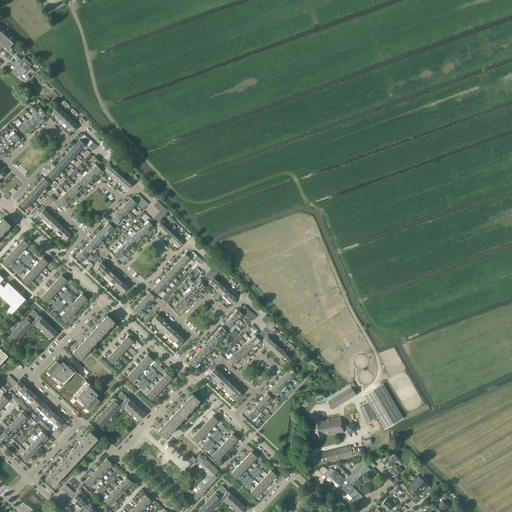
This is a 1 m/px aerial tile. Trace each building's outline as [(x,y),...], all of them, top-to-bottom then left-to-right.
[(0,43),(8,51),(16,42),(14,40),(12,42),(7,37),(9,36),(7,34),(5,36),(1,31),(2,29),(0,28),(0,43)] [(22,67),(28,60),(30,58),(28,56),(26,58),(25,57),(22,59),(21,59),(16,55),(14,57),(17,59),(15,61),(22,67)] [(28,60),(22,67),(29,73),(31,71),(33,73),(35,71),(30,67),(30,66),(32,63),(30,61),(32,59),(30,58),(28,60)] [(16,73),(22,67),(15,61),(14,62),(12,60),(10,62),(15,66),(15,68),(13,70),(16,73)] [(29,73),(22,67),(16,73),(20,77),(22,74),(23,74),(28,78),(30,77),(28,75),(29,73)] [(55,115),(61,109),(56,105),(51,111),(55,115)] [(36,113),(42,118),(46,114),(41,108),(36,113)] [(61,109),(55,115),(59,119),(65,113),(61,109)] [(36,113),(35,111),(31,115),(32,116),(37,122),(39,121),(40,122),(43,119),(42,118),(36,113)] [(64,123),(69,117),(65,113),(59,119),(64,123)] [(37,122),(32,116),(28,120),(33,126),(34,127),(38,124),(37,122)] [(69,117),(64,123),(68,127),(74,122),(69,117)] [(28,120),(26,119),(22,123),(29,131),(34,127),(28,120)] [(74,122),(68,127),(73,132),(78,126),(74,122)] [(22,123),(17,127),(24,134),(29,130),(22,123)] [(20,138),(15,132),(10,136),(16,142),(16,143),(19,141),(18,140),(20,138)] [(6,140),(11,146),(16,142),(10,136),(6,140)] [(75,144),(81,149),(85,145),(80,139),(75,144)] [(11,146),(6,140),(1,144),(8,151),(10,149),(9,148),(11,146)] [(81,149),(75,144),(71,148),(77,153),(81,149)] [(77,153),(71,148),(67,152),(73,158),(77,153)] [(73,158),(67,152),(63,157),(69,162),(73,158)] [(69,162),(63,157),(59,161),(65,167),(69,162)] [(65,167),(59,161),(55,166),(61,171),(65,167)] [(106,169),(105,170),(109,174),(114,168),(110,164),(111,164),(108,162),(107,164),(104,167),(106,169)] [(92,169),(97,175),(102,170),(95,163),(93,163),(92,165),(92,167),(93,168),(92,169)] [(61,171),(55,166),(51,170),(57,176),(61,171)] [(92,169),(91,167),(86,171),(87,172),(93,178),(97,175),(92,169)] [(114,168),(109,174),(113,178),(119,172),(114,168)] [(57,176),(51,170),(47,175),(53,180),(57,176)] [(113,178),(118,182),(123,176),(125,174),(120,171),(119,172),(113,178)] [(83,176),(88,182),(93,178),(87,172),(83,176)] [(88,182),(83,176),(79,180),(84,186),(88,182)] [(123,176),(118,182),(122,186),(128,180),(123,176)] [(40,182),(46,187),(50,183),(44,177),(40,182)] [(74,184),(80,190),(84,186),(79,180),(74,184)] [(128,180),(122,186),(127,190),(132,184),(128,180)] [(46,187),(40,182),(36,186),(42,192),(46,187)] [(70,188),(75,194),(80,190),(74,184),(70,188)] [(42,192),(36,186),(32,191),(38,196),(42,192)] [(66,192),(71,198),(75,194),(70,188),(66,192)] [(28,195),(33,201),(38,196),(32,191),(28,195)] [(61,196),(67,202),(71,198),(66,192),(61,196)] [(33,201),(28,195),(23,200),(29,205),(33,201)] [(67,202),(61,196),(57,200),(62,206),(67,202)] [(127,202),(133,207),(137,203),(131,197),(127,202)] [(29,205),(23,200),(19,204),(25,209),(29,205)] [(133,207),(127,202),(123,206),(129,211),(133,207)] [(45,207),(42,205),(37,210),(40,213),(38,215),(43,219),(49,213),(46,210),(47,210),(45,208),(45,207)] [(119,210),(125,216),(129,211),(123,206),(119,210)] [(125,216),(119,210),(115,215),(121,220),(125,216)] [(49,212),(49,213),(43,219),(48,223),(53,217),(50,215),(51,214),(49,212)] [(121,220),(115,215),(111,219),(117,224),(121,220)] [(54,216),(53,217),(48,223),(52,227),(58,221),(57,221),(55,219),(56,218),(54,216)] [(3,218),(0,220),(0,235),(10,224),(3,218)] [(161,219),(160,219),(158,222),(156,224),(158,225),(157,227),(161,231),(167,224),(161,219)] [(58,220),(57,221),(58,221),(52,227),(56,232),(62,226),(62,225),(59,223),(60,222),(58,220)] [(144,225),(150,231),(154,227),(149,221),(144,225)] [(104,227),(110,232),(112,233),(115,230),(115,228),(108,222),(104,227)] [(165,235),(170,230),(171,228),(167,224),(161,231),(165,235)] [(63,225),(62,225),(62,226),(56,232),(61,236),(67,230),(66,229),(64,227),(64,226),(63,225)] [(140,229),(145,235),(150,231),(144,225),(140,229)] [(166,238),(169,240),(170,239),(176,232),(173,230),(176,227),(174,225),(171,228),(170,230),(165,235),(167,237),(166,238)] [(110,232),(104,227),(100,231),(106,236),(110,232)] [(67,229),(66,229),(67,230),(61,236),(65,240),(71,234),(68,231),(69,230),(67,229)] [(136,233),(141,239),(145,235),(140,229),(136,233)] [(96,235),(102,241),(106,236),(100,231),(96,235)] [(136,233),(134,231),(130,235),(136,243),(141,239),(136,233)] [(174,243),(180,236),(182,234),(181,233),(178,235),(176,232),(170,239),(169,240),(172,242),(172,241),(174,243)] [(102,241),(96,235),(92,239),(98,245),(99,246),(103,242),(102,241)] [(136,243),(130,235),(125,239),(127,241),(132,247),(136,243)] [(184,240),(180,236),(174,243),(178,247),(183,242),(184,240)] [(19,244),(25,249),(29,244),(23,239),(19,244)] [(88,244),(94,249),(98,245),(92,239),(88,244)] [(132,247),(127,241),(123,245),(128,250),(132,247)] [(25,249),(19,244),(15,248),(21,253),(25,249)] [(84,248),(90,253),(94,249),(88,244),(84,248)] [(128,250),(123,245),(118,249),(123,254),(128,250)] [(11,252),(16,258),(21,253),(15,248),(11,252)] [(90,253),(84,248),(80,252),(86,258),(87,259),(91,255),(90,254),(90,253)] [(123,254),(118,249),(114,253),(119,258),(123,254)] [(181,258),(187,263),(192,258),(191,257),(195,253),(193,251),(188,256),(185,253),(181,258)] [(16,258),(11,252),(7,257),(12,262),(16,258)] [(86,258),(80,252),(76,257),(82,262),(86,258)] [(12,262),(7,257),(3,261),(8,266),(12,262)] [(38,262),(44,267),(48,262),(43,257),(38,262)] [(102,260),(100,258),(94,264),(97,267),(96,268),(100,272),(106,266),(101,262),(102,260)] [(177,262),(183,268),(187,263),(181,258),(177,262)] [(44,267),(38,262),(34,266),(40,271),(44,267)] [(183,268),(177,262),(173,267),(178,272),(183,268)] [(214,263),(210,267),(211,269),(215,273),(220,268),(214,263)] [(40,271),(34,266),(30,270),(36,276),(40,271)] [(106,266),(100,272),(105,276),(111,270),(106,266)] [(168,271),(174,277),(178,272),(173,267),(168,271)] [(195,269),(191,274),(196,278),(200,274),(195,269)] [(36,276),(30,270),(26,275),(32,280),(36,276)] [(109,281),(115,274),(111,270),(105,276),(109,281)] [(164,276),(170,281),(174,277),(168,271),(164,276)] [(115,274),(109,281),(114,285),(120,278),(115,274)] [(0,281),(3,278),(0,275),(0,293),(12,304),(8,310),(12,314),(26,299),(8,283),(4,288),(0,284),(0,281)] [(32,280),(26,275),(22,279),(28,285),(32,280)] [(58,279),(63,284),(67,280),(62,275),(58,279)] [(219,281),(213,275),(211,277),(209,279),(207,281),(213,287),(219,281)] [(170,281),(164,276),(160,280),(166,286),(170,281)] [(120,278),(114,285),(118,289),(124,282),(120,278)] [(204,282),(200,278),(194,283),(201,290),(205,286),(202,283),(204,282)] [(63,284),(58,279),(53,284),(59,289),(63,284)] [(224,283),(220,279),(219,281),(213,287),(214,287),(213,288),(215,290),(216,289),(218,291),(224,283)] [(156,285),(162,290),(166,286),(160,280),(156,285)] [(124,282),(118,289),(122,293),(125,290),(126,292),(130,288),(128,286),(124,282)] [(194,283),(192,285),(193,286),(191,289),(196,295),(201,290),(194,283)] [(224,283),(218,291),(222,295),(229,287),(225,283),(224,283)] [(49,288),(55,293),(59,289),(53,284),(49,288)] [(162,290),(156,285),(152,289),(158,294),(162,290)] [(234,291),(229,287),(222,295),(227,299),(234,291)] [(55,293),(49,288),(45,292),(51,298),(55,293)] [(196,295),(191,289),(187,293),(192,299),(193,299),(196,297),(195,296),(196,295)] [(234,291),(227,299),(231,303),(238,295),(234,291)] [(51,298),(45,292),(41,297),(47,302),(51,298)] [(145,296),(151,302),(155,297),(149,292),(145,296)] [(192,299),(187,293),(182,297),(188,303),(189,304),(191,301),(190,300),(192,299)] [(78,298),(83,303),(88,299),(82,294),(78,298)] [(160,300),(164,304),(166,302),(165,300),(169,296),(166,294),(160,300)] [(141,301),(147,306),(148,307),(149,306),(149,304),(151,302),(145,296),(141,301)] [(188,303),(182,297),(178,301),(181,304),(183,307),(184,308),(187,305),(186,304),(188,303)] [(83,303),(78,298),(74,302),(79,308),(83,303)] [(147,306),(141,301),(137,305),(143,311),(147,306)] [(179,311),(183,307),(181,304),(178,301),(173,306),(179,311)] [(79,308),(74,302),(70,307),(75,312),(79,308)] [(143,311),(137,305),(133,310),(139,315),(143,311)] [(75,312),(70,307),(65,311),(71,317),(75,312)] [(233,314),(239,319),(243,314),(237,308),(234,311),(235,312),(233,314)] [(33,310),(27,316),(26,318),(27,319),(24,322),(23,321),(21,323),(22,324),(19,327),(18,326),(16,328),(17,329),(15,332),(14,331),(12,333),(13,334),(10,337),(9,336),(7,338),(10,341),(14,345),(14,344),(13,344),(15,342),(18,339),(20,337),(23,334),(24,332),(25,332),(28,329),(27,329),(29,327),(30,327),(32,324),(34,326),(36,324),(39,327),(39,326),(41,328),(40,329),(44,332),(44,331),(46,333),(49,336),(51,338),(57,332),(55,330),(54,331),(51,328),(52,327),(50,325),(49,326),(46,323),(47,322),(45,320),(44,321),(41,318),(42,317),(39,315),(33,310)] [(71,317),(65,311),(61,316),(67,321),(71,317)] [(156,324),(162,318),(156,312),(151,317),(153,319),(152,320),(156,324)] [(114,321),(107,314),(72,352),(80,358),(114,321)] [(229,318),(235,323),(239,319),(233,314),(229,318)] [(161,328),(167,322),(162,318),(156,324),(161,328)] [(235,323),(229,318),(225,322),(231,328),(235,323)] [(266,326),(270,331),(275,325),(269,319),(265,324),(266,326)] [(164,334),(171,326),(167,322),(161,328),(161,329),(160,330),(164,334)] [(168,338),(176,330),(171,326),(164,334),(165,334),(165,335),(167,338),(168,338)] [(217,331),(223,336),(227,331),(222,326),(217,331)] [(176,330),(168,338),(173,342),(174,341),(180,334),(176,330)] [(223,336),(217,331),(213,335),(219,341),(223,336)] [(250,339),(255,345),(260,340),(258,338),(261,336),(257,331),(254,334),(255,335),(250,339)] [(174,341),(179,345),(185,339),(180,334),(174,341)] [(219,341),(213,335),(209,340),(215,345),(219,341)] [(267,335),(266,336),(264,337),(266,339),(263,342),(267,346),(272,340),(268,336),(267,335)] [(123,341),(129,346),(133,341),(128,336),(123,341)] [(255,345),(250,339),(245,343),(251,349),(255,345)] [(272,340),(267,346),(271,350),(277,344),(278,343),(274,339),(272,340)] [(205,344),(211,349),(215,345),(209,340),(205,344)] [(129,346),(123,341),(119,345),(125,350),(129,346)] [(205,344),(204,343),(202,345),(203,347),(201,348),(209,356),(211,354),(208,352),(211,349),(205,344)] [(241,347),(246,353),(251,349),(245,343),(241,347)] [(281,348),(277,344),(271,350),(276,354),(281,348)] [(125,350),(119,345),(115,350),(121,355),(125,350)] [(237,351),(242,357),(246,353),(241,347),(237,351)] [(207,354),(201,348),(197,353),(203,358),(207,354)] [(280,358),(287,351),(286,353),(281,348),(276,354),(280,358)] [(121,355),(115,350),(111,354),(117,359),(121,355)] [(232,355),(237,361),(242,357),(237,351),(232,355)] [(287,351),(280,358),(285,362),(292,355),(287,351)] [(203,358),(197,353),(193,357),(199,362),(203,358)] [(117,359),(111,354),(107,359),(113,364),(117,359)] [(143,359),(149,364),(153,360),(147,354),(143,359)] [(237,361),(232,355),(228,359),(234,365),(237,363),(236,362),(237,361)] [(199,362),(193,357),(192,357),(189,359),(190,360),(189,362),(194,367),(199,362)] [(149,364),(143,359),(139,363),(145,369),(149,364)] [(56,361),(47,370),(53,376),(52,377),(61,386),(76,371),(70,365),(67,368),(66,366),(67,365),(63,362),(60,364),(56,361)] [(211,365),(209,368),(212,370),(209,373),(213,377),(219,371),(215,367),(217,365),(218,364),(214,362),(211,365)] [(135,368),(141,373),(145,369),(139,363),(135,368)] [(290,367),(287,370),(288,370),(286,372),(292,377),(296,373),(291,367),(291,368),(290,367)] [(141,373),(135,368),(131,372),(136,378),(141,373)] [(218,382),(224,375),(219,371),(213,377),(218,382)] [(136,378),(131,372),(127,377),(132,382),(136,378)] [(292,377),(286,372),(282,376),(288,382),(292,377)] [(163,377),(168,382),(173,378),(167,373),(163,377)] [(224,375),(218,382),(217,383),(221,387),(222,386),(228,379),(224,375)] [(282,376),(281,376),(279,378),(280,379),(278,381),(284,386),(285,388),(290,383),(288,382),(282,376)] [(168,382),(163,377),(159,381),(164,387),(168,382)] [(227,390),(233,384),(228,379),(222,386),(227,390)] [(18,390),(24,384),(20,380),(17,383),(14,386),(18,390)] [(93,387),(87,381),(73,397),(82,406),(84,404),(89,410),(98,400),(94,396),(97,393),(93,390),(92,391),(91,390),(93,387)] [(164,387),(159,381),(154,386),(160,391),(164,387)] [(274,385),(280,390),(284,386),(278,381),(274,385)] [(23,394),(28,388),(24,384),(18,390),(23,394)] [(237,388),(233,384),(227,390),(226,391),(230,395),(237,388)] [(382,384),(365,394),(385,428),(402,418),(382,384)] [(280,390),(274,385),(270,390),(276,395),(280,390)] [(160,391),(154,386),(150,390),(156,396),(160,391)] [(28,388),(23,394),(27,398),(33,392),(28,388)] [(242,392),(237,388),(230,395),(229,396),(234,400),(236,398),(241,393),(242,392)] [(328,402),(330,404),(333,409),(356,395),(352,388),(328,402)] [(156,396),(150,390),(146,395),(152,400),(156,396)] [(32,402),(37,396),(33,392),(27,398),(32,402)] [(121,392),(116,398),(115,398),(114,400),(115,401),(121,406),(122,408),(124,406),(129,400),(130,399),(127,397),(121,392)] [(157,430),(165,437),(199,400),(192,393),(157,430)] [(263,398),(268,403),(272,398),(267,393),(263,398)] [(0,396),(0,400),(4,404),(8,400),(2,394),(0,396)] [(36,406),(41,400),(37,396),(32,402),(34,404),(36,406)] [(258,402),(264,407),(267,404),(268,403),(263,398),(258,402)] [(40,410),(46,404),(41,400),(36,406),(40,410)] [(129,400),(124,406),(127,409),(127,408),(129,410),(134,405),(135,404),(133,402),(132,403),(129,400)] [(109,405),(110,406),(115,411),(117,409),(118,409),(121,406),(115,401),(112,404),(111,403),(109,405)] [(254,406),(260,412),(264,407),(258,402),(256,404),(255,406),(254,406)] [(360,407),(366,421),(375,417),(368,403),(360,407)] [(46,404),(40,410),(45,414),(50,408),(46,404)] [(134,405),(129,410),(129,411),(132,414),(133,413),(134,415),(139,410),(140,409),(138,407),(137,408),(134,405)] [(252,409),(250,411),(256,416),(260,412),(254,406),(255,406),(253,405),(251,408),(252,409)] [(105,411),(111,416),(112,414),(113,414),(116,411),(115,411),(110,406),(107,409),(106,408),(104,410),(105,411)] [(49,418),(55,413),(50,408),(45,414),(49,418)] [(139,410),(134,415),(137,418),(138,418),(140,419),(139,420),(145,413),(143,411),(142,412),(139,410)] [(101,416),(106,421),(108,419),(111,416),(105,411),(103,414),(102,413),(100,415),(101,416)] [(256,416),(250,411),(246,415),(252,420),(256,416)] [(18,417),(24,423),(28,418),(22,412),(18,417)] [(55,413),(49,418),(54,423),(59,417),(55,413)] [(208,420),(214,425),(218,420),(213,415),(208,420)] [(313,417),(314,425),(315,431),(316,431),(317,439),(323,438),(323,435),(344,432),(341,417),(324,420),(322,420),(321,415),(313,417)] [(106,421),(101,416),(98,419),(97,418),(95,420),(102,427),(102,426),(101,426),(103,424),(104,425),(107,421),(106,421)] [(13,422),(19,427),(24,423),(18,417),(13,422)] [(59,426),(61,424),(63,422),(64,421),(59,417),(54,423),(58,427),(59,426)] [(214,425),(208,420),(204,424),(210,429),(214,425)] [(19,427),(13,422),(9,426),(15,432),(19,427)] [(200,429),(206,434),(210,429),(204,424),(200,429)] [(4,431),(10,437),(15,432),(9,426),(4,431)] [(206,434),(200,429),(196,433),(202,438),(206,434)] [(10,437),(4,431),(0,435),(6,442),(10,437)] [(86,436),(85,435),(82,438),(83,439),(75,448),(74,447),(71,450),(72,451),(64,459),(63,459),(60,462),(61,462),(53,471),(52,471),(49,474),(50,474),(45,479),(53,486),(98,438),(90,431),(86,436)] [(38,436),(44,442),(49,437),(43,432),(38,436)] [(202,438),(196,433),(192,437),(198,443),(202,438)] [(228,438),(234,443),(238,439),(232,434),(228,438)] [(44,442),(38,436),(34,441),(40,447),(44,442)] [(234,443),(228,438),(224,442),(230,448),(234,443)] [(40,447),(34,441),(29,446),(35,451),(40,447)] [(230,448),(224,442),(220,447),(225,452),(230,448)] [(35,451),(29,446),(25,450),(31,456),(35,451)] [(225,452),(220,447),(216,451),(221,457),(225,452)] [(347,447),(339,449),(319,453),(321,462),(338,458),(349,455),(347,447)] [(221,457),(216,451),(214,449),(210,454),(217,461),(221,457)] [(31,456),(25,450),(21,455),(27,461),(31,456)] [(247,456),(253,461),(257,457),(251,451),(247,456)] [(391,453),(382,463),(386,466),(387,465),(397,475),(402,469),(395,463),(398,459),(398,458),(393,453),(391,453)] [(207,475),(215,474),(218,470),(205,458),(206,457),(204,455),(203,456),(200,454),(196,458),(201,462),(198,466),(207,475)] [(253,461),(247,456),(243,460),(249,466),(253,461)] [(102,463),(108,469),(113,464),(107,458),(102,463)] [(239,465),(245,470),(249,466),(243,460),(239,465)] [(349,477),(354,481),(357,477),(358,478),(364,472),(366,473),(370,469),(363,462),(352,473),(349,477)] [(108,469),(102,463),(98,468),(104,473),(108,469)] [(245,470),(239,465),(235,469),(240,474),(245,470)] [(327,478),(328,477),(332,482),(334,480),(340,486),(345,480),(331,466),(323,475),(327,478)] [(94,472),(100,478),(104,473),(98,468),(94,472)] [(240,474),(235,469),(231,474),(236,479),(240,474)] [(267,474),(272,480),(277,475),(271,470),(267,474)] [(100,478),(94,472),(89,477),(95,483),(100,478)] [(215,474),(207,475),(207,476),(197,488),(199,490),(193,497),(196,500),(200,496),(201,497),(204,494),(203,493),(218,477),(215,474)] [(272,480),(267,474),(263,479),(268,484),(272,480)] [(122,481),(128,487),(132,482),(126,476),(122,481)] [(416,478),(409,486),(412,489),(412,488),(416,491),(422,497),(424,495),(430,488),(431,487),(430,487),(418,476),(416,478)] [(95,483),(89,477),(85,482),(91,487),(95,483)] [(347,482),(342,488),(353,498),(357,501),(359,500),(360,498),(357,496),(359,494),(359,492),(350,485),(354,481),(349,477),(345,480),(347,482)] [(268,484),(263,479),(259,483),(264,488),(268,484)] [(128,487),(122,481),(118,486),(124,491),(128,487)] [(264,488),(259,483),(254,488),(260,493),(264,488)] [(76,505),(85,495),(80,491),(81,490),(79,488),(75,493),(66,485),(62,489),(71,497),(72,496),(74,498),(71,501),(76,505)] [(235,508),(234,509),(237,511),(238,511),(240,511),(245,507),(243,505),(242,506),(239,503),(240,502),(238,500),(237,501),(234,499),(235,498),(233,495),(232,496),(229,494),(230,493),(228,490),(222,485),(216,491),(214,493),(215,494),(212,497),(211,496),(209,498),(210,499),(208,502),(207,501),(205,503),(206,504),(203,507),(202,506),(200,508),(201,509),(198,511),(197,511),(196,511),(209,511),(212,509),(211,509),(213,507),(213,508),(216,504),(217,502),(218,503),(221,500),(222,501),(224,499),(227,502),(228,502),(229,503),(229,504),(232,507),(233,506),(235,508)] [(124,491),(118,486),(113,490),(119,496),(124,491)] [(260,493),(254,488),(250,492),(256,497),(260,493)] [(119,496),(113,490),(109,495),(115,501),(119,496)] [(142,499),(148,505),(152,500),(146,494),(142,499)] [(85,508),(89,503),(88,502),(89,500),(85,495),(76,505),(80,510),(83,506),(85,508)] [(115,501),(109,495),(104,500),(110,506),(115,501)] [(434,499),(428,505),(436,511),(442,511),(445,509),(444,509),(447,506),(442,501),(439,504),(436,502),(439,498),(437,496),(436,496),(437,496),(434,499)] [(148,505),(142,499),(137,504),(143,509),(148,505)] [(386,499),(382,504),(386,508),(384,509),(387,511),(388,511),(394,506),(386,499)] [(89,503),(85,508),(88,510),(85,511),(93,511),(95,510),(91,506),(92,505),(89,503)]
